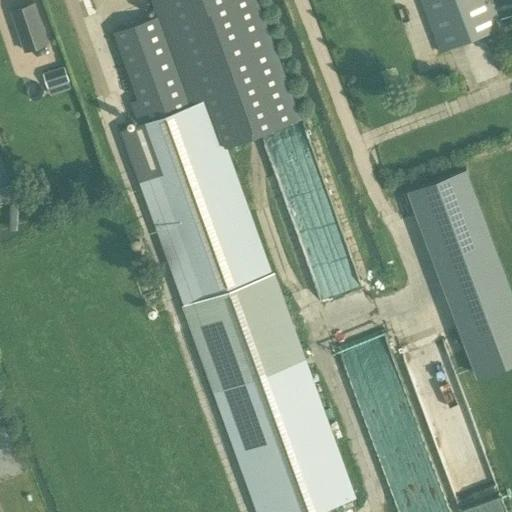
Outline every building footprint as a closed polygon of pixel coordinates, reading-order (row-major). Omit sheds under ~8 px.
[(270,273),(269,274),(224,147),(300,120),(257,0),(152,0),(158,16),(115,32),(139,99),(131,102),(139,124),(127,129),(121,131),(140,182),(145,180),(189,302),(186,304),(218,391),(261,511),(314,511),(351,499),(301,361),(270,273)] [(499,19),(511,14),(511,0),(420,0),(440,51),(502,27),(499,19)] [(46,43),(33,3),(10,10),(22,51),(46,43)] [(43,74),(48,88),(68,81),(63,67),(43,74)] [(275,151),(318,301),(359,290),(315,136),(284,145),(285,148),(275,151)] [(511,363),(511,293),(466,170),(410,191),(479,376),(511,363)] [(0,200),(18,196),(15,183),(0,187),(0,200)] [(10,204),(9,224),(17,224),(17,221),(18,204),(10,204)] [(346,344),(398,511),(447,511),(390,330),(346,344)] [(508,511),(491,457),(450,470),(463,511),(508,511)]
